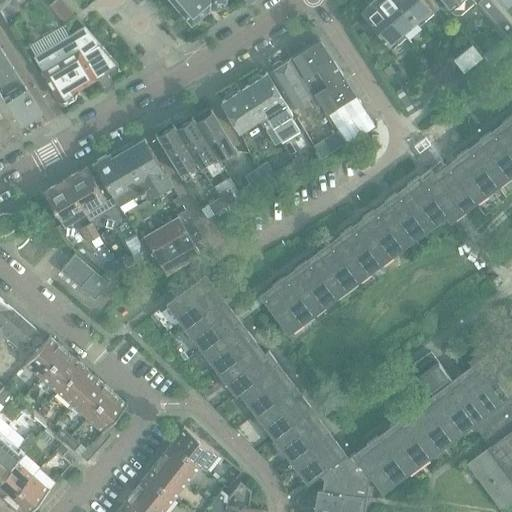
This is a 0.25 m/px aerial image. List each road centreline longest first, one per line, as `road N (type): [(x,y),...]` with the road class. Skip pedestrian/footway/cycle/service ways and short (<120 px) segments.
road 1 (residential): [(134,109),(214,242),(250,250),(406,148),(313,0)]
road 2 (residential): [(60,511),(156,409),(0,268)]
road 3 (residential): [(134,109),(309,0)]
road 4 (residential): [(71,145),(0,32)]
